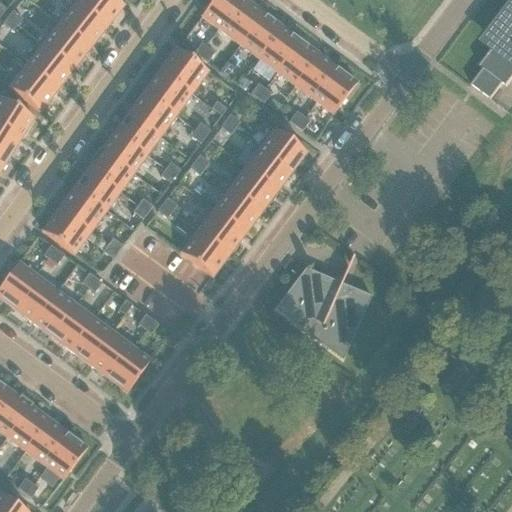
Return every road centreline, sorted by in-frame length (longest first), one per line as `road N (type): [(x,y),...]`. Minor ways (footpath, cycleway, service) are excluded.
road 1 (unclassified): [(129,441),(405,76)]
road 2 (residential): [(0,232),(169,0)]
road 3 (residential): [(129,441),(0,343)]
road 4 (residential): [(405,76),(302,0)]
